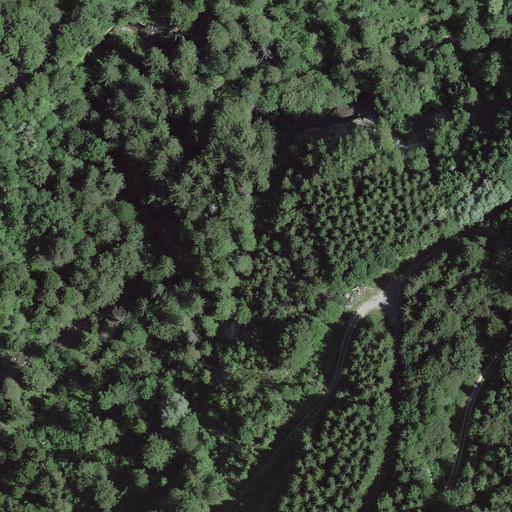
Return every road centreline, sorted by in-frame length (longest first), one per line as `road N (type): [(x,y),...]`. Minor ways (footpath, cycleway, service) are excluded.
road 1 (track): [(365,511),(398,430),(401,291),(419,266),(511,208)]
road 2 (track): [(397,308),(361,313),(326,399),(227,511)]
road 3 (track): [(511,347),(471,403),(437,511)]
